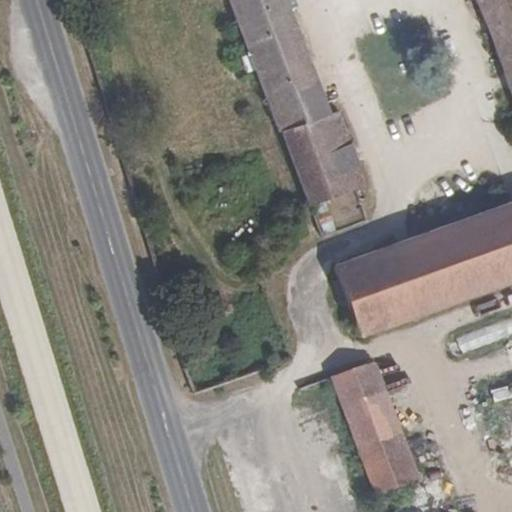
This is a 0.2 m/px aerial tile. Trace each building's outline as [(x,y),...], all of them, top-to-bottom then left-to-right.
[(282,0),(230,0),(309,207),(364,187),(338,113),(327,116),(282,0)] [(511,0),(476,0),(511,102),(511,0)] [(359,337),(511,282),(511,205),(333,269),(359,337)] [(511,324),(508,316),(454,339),(461,354),(511,333),(511,324)] [(373,363),(330,379),(342,411),(385,395),(373,363)] [(385,395),(342,411),(363,464),(405,449),(385,395)] [(405,449),(363,464),(375,495),(417,480),(405,449)]
